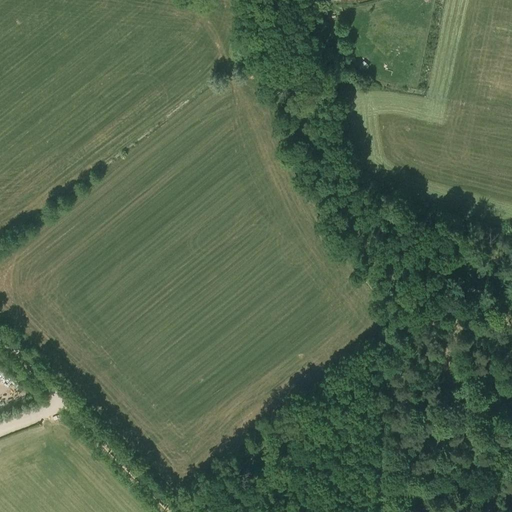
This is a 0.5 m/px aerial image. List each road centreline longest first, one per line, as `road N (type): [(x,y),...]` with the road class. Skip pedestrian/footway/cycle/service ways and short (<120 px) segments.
road 1 (track): [(190,511),(432,304),(461,296),(511,308)]
road 2 (unclassified): [(175,511),(0,331)]
